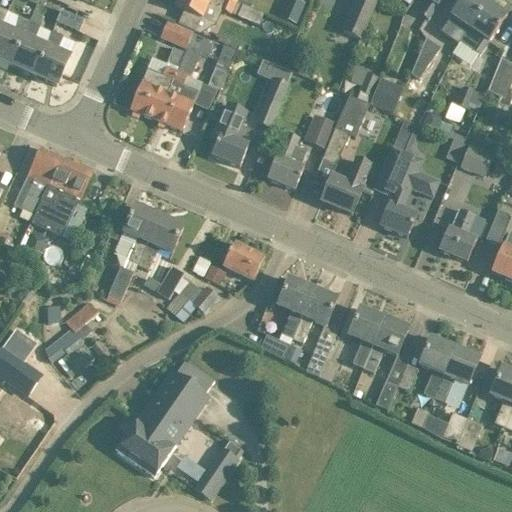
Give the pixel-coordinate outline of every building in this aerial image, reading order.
[(178,0),(175,9),(202,21),(208,7),(257,28),(263,16),(236,5),(225,0),(178,0)] [(287,0),(279,20),(296,27),(305,5),(292,0),(287,0)] [(357,0),(343,34),(359,42),(377,0),(357,0)] [(423,0),(428,3),(419,16),(427,22),(436,9),(437,9),(443,0),(423,0)] [(460,44),(487,5),(480,0),(462,0),(450,17),(451,18),(439,35),(447,40),(459,24),(469,31),(460,44)] [(487,5),(460,44),(479,57),(488,44),(489,45),(507,18),(487,5)] [(84,22),(66,14),(61,12),(56,24),(79,34),(84,22)] [(32,16),(29,24),(19,20),(13,34),(1,29),(0,30),(0,62),(11,67),(33,17),(32,16)] [(43,21),(33,17),(11,67),(34,78),(46,49),(33,43),(43,21)] [(168,26),(162,40),(186,50),(192,37),(168,26)] [(46,49),(34,78),(57,88),(70,59),(57,54),(63,39),(53,34),(46,49)] [(184,55),(159,114),(156,123),(182,134),(198,95),(183,88),(187,78),(190,79),(200,57),(206,60),(212,45),(192,37),(186,50),(184,55)] [(423,83),(418,80),(440,50),(426,41),(406,88),(415,94),(423,83)] [(215,69),(226,74),(235,52),(224,47),(215,69)] [(159,114),(184,55),(173,51),(161,79),(147,73),(142,85),(130,113),(156,123),(159,114)] [(511,64),(500,60),(487,93),(504,100),(511,79),(511,64)] [(226,74),(215,69),(207,88),(218,93),(226,74)] [(366,76),(359,94),(360,95),(357,101),(368,105),(377,80),(366,76)] [(269,131),(288,87),(275,81),(256,126),(269,131)] [(466,111),(469,112),(476,95),(463,90),(452,115),(462,119),(466,111)] [(374,93),(368,107),(392,117),(398,103),(374,93)] [(335,132),(322,162),(336,167),(348,138),(354,140),(368,107),(349,98),(335,132)] [(216,133),(221,136),(211,158),(239,170),(249,147),(236,142),(248,113),(228,104),(216,133)] [(422,126),(437,132),(440,124),(439,120),(437,116),(433,114),(428,115),(425,118),(422,126)] [(325,121),(315,146),(326,151),(336,126),(325,121)] [(393,148),(405,153),(416,127),(403,122),(393,148)] [(440,124),(437,132),(448,137),(451,129),(440,124)] [(304,170),(300,169),(307,153),(296,148),(299,140),(286,135),(267,181),(295,193),(304,170)] [(19,210),(23,212),(34,216),(60,160),(45,153),(46,151),(42,149),(41,151),(24,186),(29,189),(19,210)] [(374,192),(392,199),(389,206),(389,205),(379,228),(407,240),(416,217),(402,211),(410,192),(432,201),(439,184),(417,175),(422,164),(391,150),(374,192)] [(461,169),(485,179),(493,160),(469,150),(461,169)] [(34,216),(31,224),(30,226),(60,240),(77,205),(79,206),(93,176),(77,168),(78,166),(74,165),(73,166),(60,160),(34,216)] [(352,217),(360,198),(359,198),(371,169),(355,162),(345,186),(331,180),(321,204),(352,217)] [(135,209),(123,234),(137,240),(127,264),(137,268),(159,220),(135,209)] [(19,220),(31,224),(34,216),(23,212),(19,220)] [(484,222),(475,218),(460,212),(452,232),(448,231),(439,253),(467,265),(476,242),(484,222)] [(159,220),(137,268),(148,273),(159,250),(171,255),(183,230),(159,220)] [(496,248),(502,232),(500,231),(502,227),(492,223),(483,243),(496,248)] [(49,241),(32,233),(22,254),(39,262),(49,241)] [(234,246),(230,255),(223,269),(253,284),(264,260),(234,246)] [(511,283),(511,252),(503,249),(492,275),(511,283)] [(203,281),(208,268),(209,268),(210,264),(198,259),(192,274),(198,276),(197,278),(203,281)] [(226,275),(209,268),(208,268),(203,281),(220,288),(226,275)] [(133,275),(120,269),(106,302),(118,307),(133,275)] [(159,289),(146,281),(143,288),(168,302),(183,276),(171,269),(159,289)] [(188,284),(179,295),(166,310),(182,324),(195,310),(203,316),(218,300),(206,289),(203,293),(190,282),(188,284)] [(288,282),(284,292),(277,308),(291,314),(281,338),(292,342),(313,293),(288,282)] [(292,342),(302,346),(312,323),(326,329),(337,303),(313,293),(292,342)] [(99,331),(91,321),(97,317),(88,305),(64,324),(70,332),(41,352),(50,366),(64,355),(67,358),(82,345),(81,344),(99,331)] [(59,308),(45,308),(45,326),(59,326),(59,308)] [(352,367),(364,372),(384,322),(359,312),(348,338),(362,344),(352,367)] [(384,322),(364,372),(373,376),(383,353),(397,359),(408,332),(384,322)] [(0,380),(26,398),(40,378),(22,365),(35,346),(14,331),(1,350),(0,351),(0,380)] [(266,337),(260,351),(283,362),(289,348),(266,337)] [(332,345),(320,340),(305,373),(319,379),(326,361),(325,361),(332,345)] [(423,397),(434,402),(455,352),(430,342),(418,370),(432,376),(423,397)] [(111,359),(98,344),(92,349),(105,364),(111,359)] [(284,362),(294,366),(300,353),(290,348),(284,362)] [(455,352),(434,402),(445,406),(453,385),(467,391),(479,362),(455,352)] [(326,361),(319,379),(331,385),(338,367),(326,361)] [(181,362),(172,375),(171,374),(117,454),(154,480),(177,446),(209,400),(207,399),(216,386),(181,362)] [(494,427),(504,431),(511,412),(511,375),(501,371),(490,398),(504,403),(494,427)] [(375,408),(387,413),(397,390),(385,384),(375,408)] [(271,465),(307,482),(347,403),(311,386),(271,465)] [(362,395),(354,391),(352,397),(360,400),(362,395)] [(410,426),(422,431),(427,419),(428,415),(417,411),(410,426)] [(441,442),(456,448),(467,422),(452,416),(447,427),(427,419),(422,431),(421,432),(442,440),(441,442)] [(467,422),(456,448),(471,454),(482,428),(467,422)] [(244,454),(229,444),(224,452),(238,462),(244,454)] [(489,463),(494,451),(487,449),(479,452),(477,458),(489,463)] [(496,451),(493,463),(508,467),(511,455),(496,451)]
